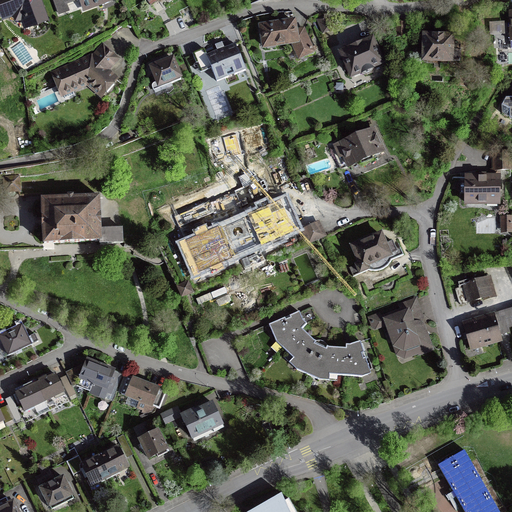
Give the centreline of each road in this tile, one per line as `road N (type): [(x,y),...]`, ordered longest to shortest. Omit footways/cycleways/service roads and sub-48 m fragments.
road 1 (residential): [(464,397),(437,296),(431,213),(492,93)]
road 2 (residential): [(340,442),(304,406),(91,339)]
road 3 (residential): [(340,442),(186,511)]
